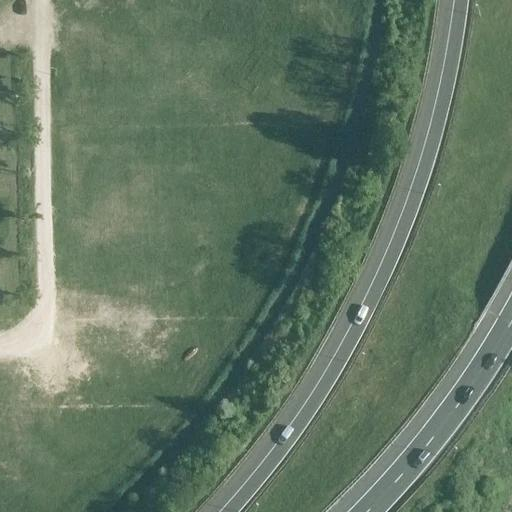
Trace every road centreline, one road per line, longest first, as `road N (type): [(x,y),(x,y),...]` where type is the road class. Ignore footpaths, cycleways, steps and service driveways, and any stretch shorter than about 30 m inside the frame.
road 1 (motorway): [(461,0),(445,94),(399,245),(289,439),(230,511)]
road 2 (motorway): [(511,320),(467,392),(369,511)]
